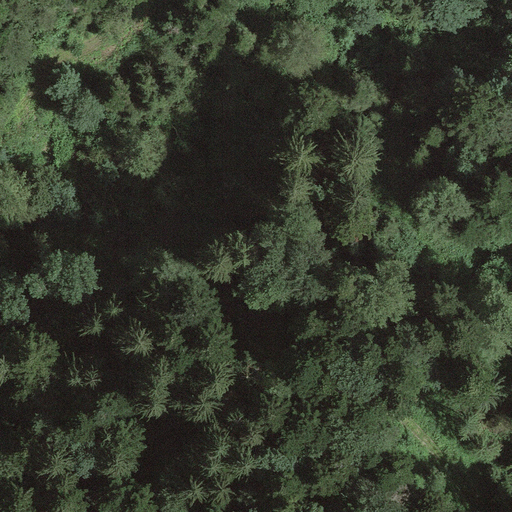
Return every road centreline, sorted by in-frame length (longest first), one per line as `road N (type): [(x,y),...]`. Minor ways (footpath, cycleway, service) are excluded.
road 1 (track): [(0,325),(286,206),(345,193),(377,199),(433,240),(511,359)]
road 2 (track): [(6,511),(254,385),(298,375),(338,378),(383,397),(417,425),(485,511)]
